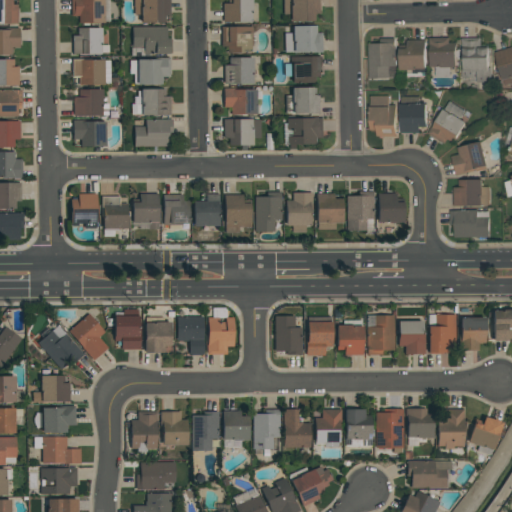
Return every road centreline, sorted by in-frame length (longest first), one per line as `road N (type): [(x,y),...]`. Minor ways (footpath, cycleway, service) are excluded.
road 1 (residential): [(116,389),(162,382),(499,383)]
road 2 (primary): [(49,292),(428,289)]
road 3 (residential): [(48,170),(354,167),(419,175)]
road 4 (residential): [(44,0),(49,292)]
road 5 (primary): [(254,264),(0,266)]
road 6 (primary): [(511,260),(312,264)]
road 7 (residential): [(197,0),(201,168)]
road 8 (residential): [(348,0),(354,167)]
road 9 (residential): [(349,14),(507,12)]
road 10 (residential): [(116,389),(108,511)]
road 11 (residential): [(254,264),(256,384)]
